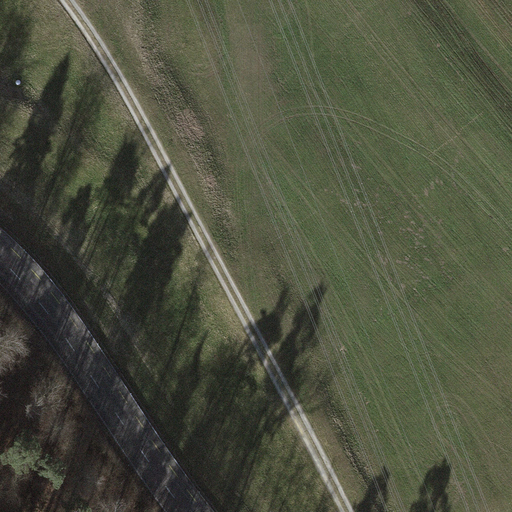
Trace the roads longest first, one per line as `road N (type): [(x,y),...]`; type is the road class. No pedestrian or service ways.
road 1 (track): [(349,511),(104,48),(67,0)]
road 2 (secondary): [(185,511),(62,331),(0,256)]
